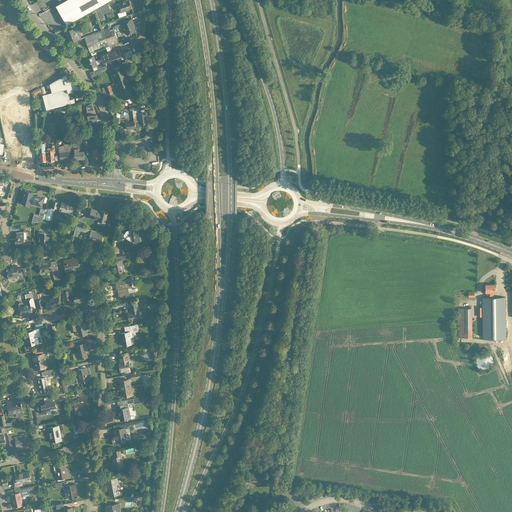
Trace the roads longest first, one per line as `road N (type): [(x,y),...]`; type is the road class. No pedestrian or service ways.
road 1 (primary): [(217,325),(230,181),(212,0)]
road 2 (primary): [(199,0),(215,127),(217,325)]
road 3 (primary): [(185,511),(238,394),(282,222)]
road 4 (primary): [(171,211),(175,396),(160,511)]
road 5 (residential): [(41,456),(12,330),(100,307)]
road 6 (primary): [(283,186),(272,102),(234,0)]
road 7 (primary): [(179,511),(217,325)]
road 8 (unclassified): [(114,146),(144,144),(151,134),(140,0)]
road 9 (tertiary): [(114,146),(99,99),(20,0)]
road 10 (primary): [(168,0),(168,175)]
road 11 (primary): [(473,238),(320,204)]
road 12 (primary): [(319,214),(473,238)]
road 13 (residential): [(70,447),(99,413),(100,307)]
road 14 (primary): [(283,186),(257,197),(198,190),(182,175),(168,175)]
road 15 (primary): [(171,211),(197,199),(257,206),(282,222)]
